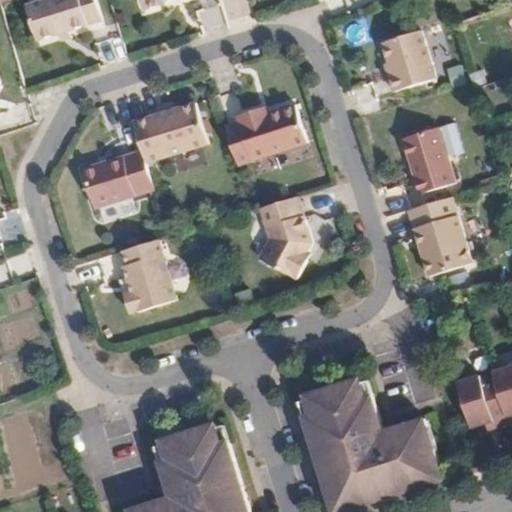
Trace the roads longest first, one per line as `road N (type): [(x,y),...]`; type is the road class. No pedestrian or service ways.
road 1 (residential): [(245,349),(354,316),(385,281),(385,259),(318,55),(296,35),(267,32),(101,83),(68,107),(38,163),(32,200),(83,360),(98,378),(137,385)]
road 2 (residential): [(293,511),(245,349)]
